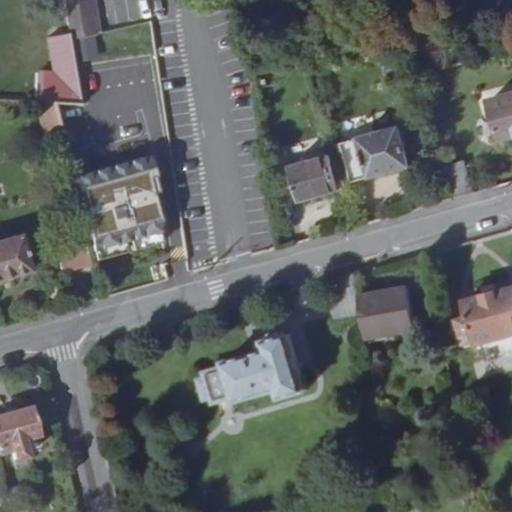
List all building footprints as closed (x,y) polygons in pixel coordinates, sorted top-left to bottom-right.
[(96,0),(95,0),(65,6),(71,35),(103,31),(96,0)] [(432,28),(405,35),(418,75),(444,68),(432,28)] [(72,39),(71,36),(48,40),(55,76),(39,76),(37,103),(54,103),(80,105),(83,105),(72,39)] [(503,137),(511,134),(511,93),(492,98),(503,137)] [(54,103),(37,103),(49,143),(64,139),(54,103)] [(54,103),(64,139),(68,154),(92,147),(80,105),(54,103)] [(412,165),(401,124),(360,136),(361,138),(342,143),(353,181),(371,175),(372,177),(412,165)] [(342,190),(331,154),(291,166),(302,201),(342,190)] [(65,179),(89,262),(167,239),(142,156),(65,179)] [(447,166),(457,199),(475,194),(465,162),(447,166)] [(18,237),(0,242),(0,281),(29,272),(18,237)] [(360,294),(356,273),(331,280),(336,317),(363,313),(360,294)] [(409,286),(360,294),(363,313),(368,339),(417,331),(409,286)] [(479,340),(480,345),(511,336),(511,288),(469,300),(473,317),(462,320),(468,343),(479,340)] [(308,391),(291,333),(265,342),(268,351),(227,362),(227,365),(205,371),(206,377),(199,378),(205,400),(212,398),(215,403),(236,396),(237,400),(278,389),(281,398),(308,391)] [(30,408),(0,416),(0,455),(13,452),(15,460),(26,456),(24,450),(29,449),(26,439),(38,435),(30,408)]
